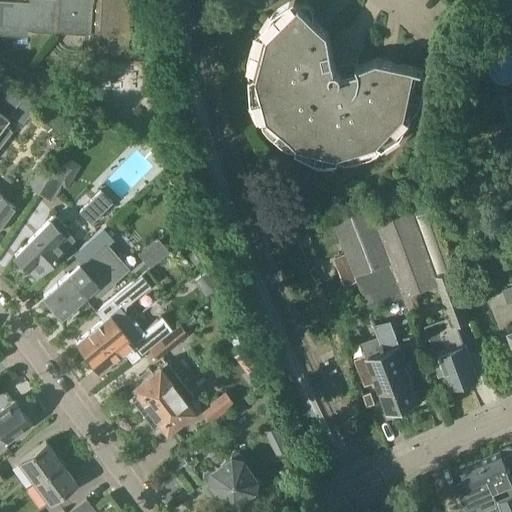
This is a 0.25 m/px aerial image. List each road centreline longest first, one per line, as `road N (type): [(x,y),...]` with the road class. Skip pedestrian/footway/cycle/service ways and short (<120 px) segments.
road 1 (residential): [(150,511),(0,320)]
road 2 (residential): [(511,418),(397,464),(310,511)]
